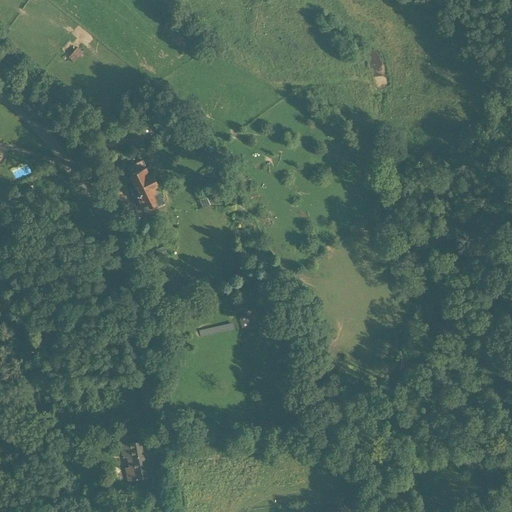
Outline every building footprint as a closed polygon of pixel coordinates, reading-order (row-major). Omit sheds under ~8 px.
[(78,48),(69,58),(73,63),(82,53),(78,48)] [(150,177),(146,167),(130,175),(138,194),(139,198),(137,199),(141,208),(143,207),(145,212),(157,206),(152,193),(156,191),(154,187),(158,185),(153,176),(150,177)] [(276,292),(261,298),(273,329),(289,323),(276,292)] [(108,438),(120,433),(118,425),(105,430),(108,438)] [(148,477),(141,441),(120,445),(122,458),(126,457),(129,467),(125,468),(128,481),(148,477)]
